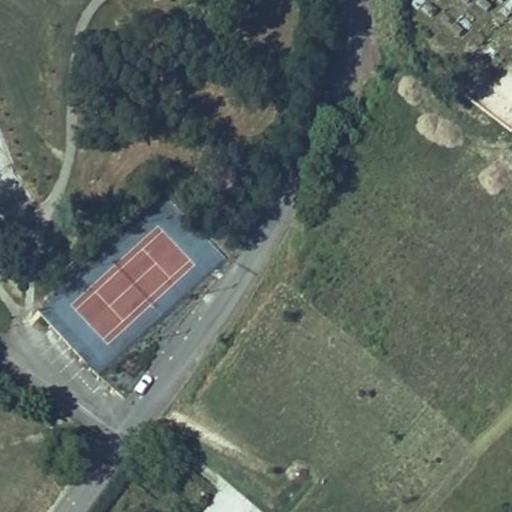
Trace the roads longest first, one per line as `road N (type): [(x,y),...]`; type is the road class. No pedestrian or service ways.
road 1 (residential): [(359,0),(364,30),(249,251),(119,431)]
road 2 (residential): [(119,431),(0,352)]
